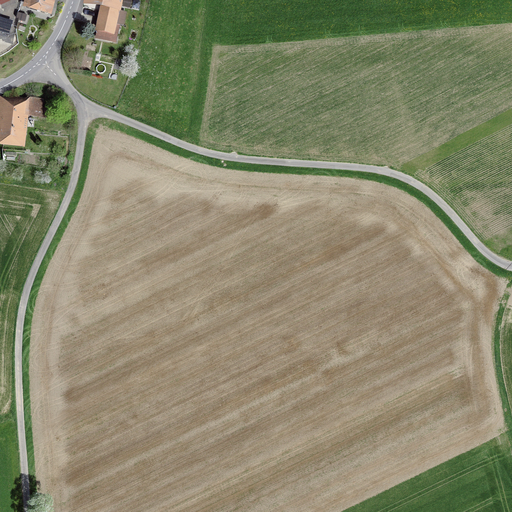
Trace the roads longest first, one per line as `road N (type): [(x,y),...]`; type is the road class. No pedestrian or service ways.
road 1 (residential): [(511,266),(487,254),(436,198),(403,177),(209,153),(86,103)]
road 2 (unclassified): [(27,511),(20,323),(31,276),(73,181),(86,103)]
